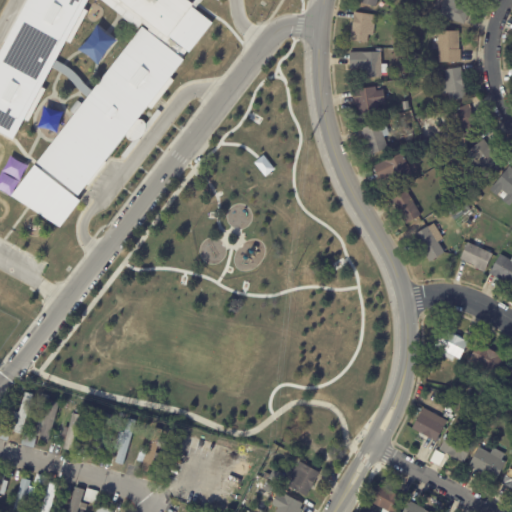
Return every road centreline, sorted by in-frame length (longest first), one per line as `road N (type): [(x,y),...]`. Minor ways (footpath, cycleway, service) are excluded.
road 1 (tertiary): [(321,0),(315,66),(324,129),(392,269),(405,332),(396,395),(334,511)]
road 2 (residential): [(0,379),(266,39),(290,26),(317,26)]
road 3 (residential): [(371,444),(491,511)]
road 4 (residential): [(505,0),(489,68),(511,125)]
